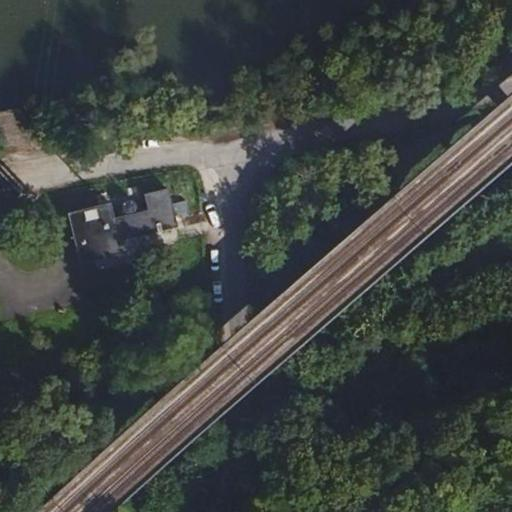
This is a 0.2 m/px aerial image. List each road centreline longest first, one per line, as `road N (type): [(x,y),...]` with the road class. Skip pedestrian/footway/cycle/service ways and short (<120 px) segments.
road 1 (residential): [(230,153),(237,323),(218,511)]
road 2 (residential): [(230,153),(511,97)]
